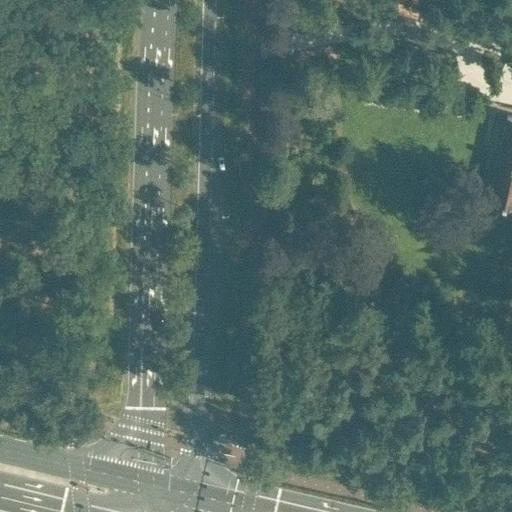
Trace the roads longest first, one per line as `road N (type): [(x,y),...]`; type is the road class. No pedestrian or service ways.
road 1 (tertiary): [(193,494),(210,0)]
road 2 (tertiary): [(157,0),(145,482)]
road 3 (secondary): [(145,482),(0,447)]
road 4 (unclassified): [(253,128),(255,0)]
